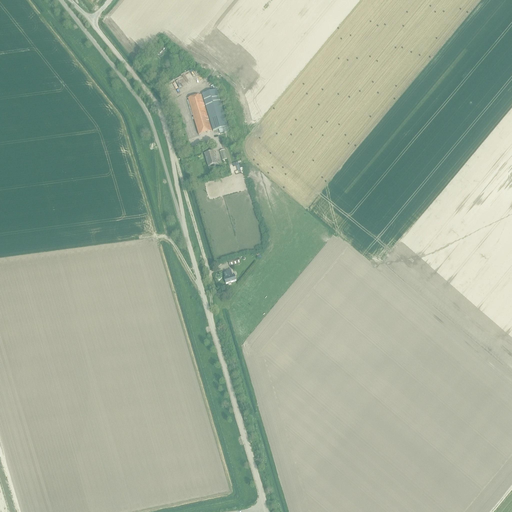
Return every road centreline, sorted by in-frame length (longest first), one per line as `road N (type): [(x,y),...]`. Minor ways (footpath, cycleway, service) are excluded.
road 1 (unclassified): [(265,508),(181,223)]
road 2 (unclassified): [(181,223),(147,114),(59,0)]
road 3 (unclassified): [(181,223),(159,108),(91,20)]
